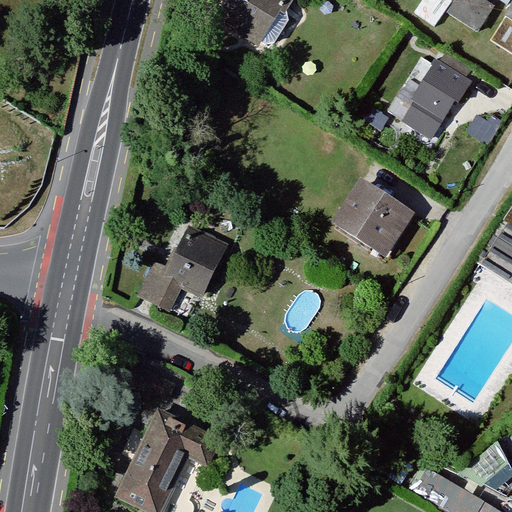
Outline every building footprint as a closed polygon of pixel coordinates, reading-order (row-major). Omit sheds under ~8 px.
[(291,0),(230,0),(218,20),(257,44),(279,8),(284,12),(291,0)] [(457,0),(451,14),(482,29),(496,1),(494,0),(457,0)] [(511,6),(492,39),(511,51),(511,6)] [(409,109),(436,126),(465,80),(437,63),(417,95),(405,87),(390,110),(403,118),(409,109)] [(412,214),(360,181),(332,224),(385,257),(412,214)] [(225,246),(189,228),(168,271),(154,264),(139,296),(167,310),(179,285),(201,295),(225,246)] [(486,255),(511,273),(511,240),(502,233),(486,255)] [(153,405),(154,397),(170,400),(175,376),(136,369),(130,400),(153,405)] [(221,439),(156,408),(114,498),(142,511),(159,511),(185,459),(206,470),(221,439)] [(410,492),(452,511),(511,511),(511,508),(423,466),(410,492)]
